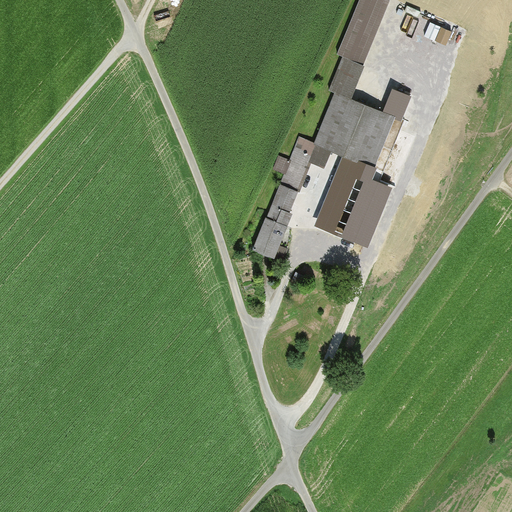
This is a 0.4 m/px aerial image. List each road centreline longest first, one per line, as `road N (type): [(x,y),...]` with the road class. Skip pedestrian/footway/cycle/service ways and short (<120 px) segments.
road 1 (unclassified): [(317,511),(113,0)]
road 2 (track): [(511,162),(249,511)]
road 3 (track): [(152,0),(133,39),(0,185)]
